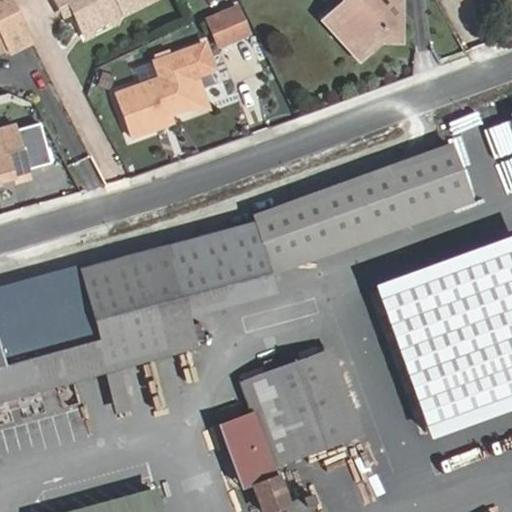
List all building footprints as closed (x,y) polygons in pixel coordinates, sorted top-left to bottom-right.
[(16,61),(38,50),(14,0),(0,0),(0,62),(14,56),(16,61)] [(53,0),(57,7),(68,2),(75,16),(84,35),(116,20),(124,15),(127,22),(163,5),(160,0),(53,0)] [(398,46),(401,0),(344,0),(345,2),(356,4),(355,18),(336,32),(362,61),(382,44),(398,46)] [(57,7),(64,22),(75,16),(68,2),(57,7)] [(336,32),(355,18),(356,4),(345,2),(325,19),(336,32)] [(246,46),(233,17),(217,24),(230,52),(246,46)] [(114,32),(120,29),(116,20),(84,35),(88,45),(95,42),(97,35),(109,30),(114,32)] [(216,59),(230,52),(217,24),(204,30),(216,59)] [(151,72),(156,87),(112,103),(129,147),(162,136),(159,127),(186,118),(191,102),(183,78),(190,75),(185,60),(151,72)] [(162,136),(204,119),(190,75),(183,78),(191,102),(186,118),(159,127),(162,136)] [(0,132),(0,185),(20,182),(21,188),(39,185),(30,133),(2,137),(2,132),(0,132)] [(116,413),(133,408),(123,371),(200,350),(191,314),(279,294),(274,275),(475,202),(453,144),(254,215),(256,222),(0,288),(0,400),(106,373),(116,413)] [(511,237),(378,286),(433,439),(511,410),(511,237)] [(272,466),(362,434),(332,350),(240,383),(251,413),(220,425),(244,491),(253,488),(261,511),(280,511),(285,510),(286,511),(310,511),(318,509),(312,495),(290,503),(281,478),(277,479),(272,466)] [(164,511),(158,489),(73,511),(164,511)]
